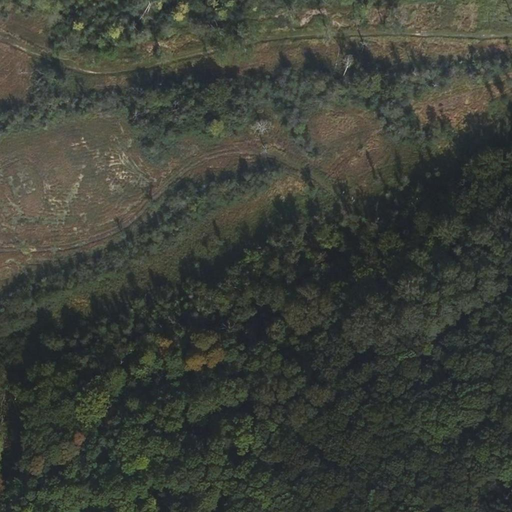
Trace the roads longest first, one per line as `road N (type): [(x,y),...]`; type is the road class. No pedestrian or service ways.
road 1 (track): [(0,509),(511,196)]
road 2 (track): [(0,35),(92,74),(147,68),(240,41),(363,33),(511,37)]
road 3 (track): [(126,511),(511,284)]
